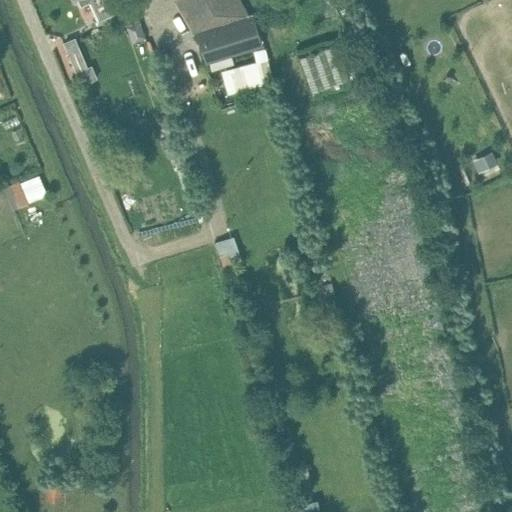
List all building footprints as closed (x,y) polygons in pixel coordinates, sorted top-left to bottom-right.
[(179,0),(191,20),(213,8),(208,0),(179,0)] [(204,59),(261,42),(253,16),(196,33),(204,59)] [(75,37),(64,42),(78,74),(82,72),(87,82),(98,78),(92,65),(88,67),(75,37)] [(303,56),(315,89),(344,79),(333,46),(303,56)] [(220,69),(227,94),(266,83),(259,59),(220,69)]
